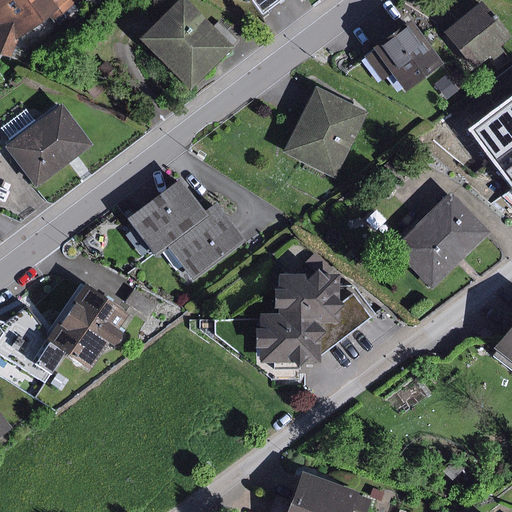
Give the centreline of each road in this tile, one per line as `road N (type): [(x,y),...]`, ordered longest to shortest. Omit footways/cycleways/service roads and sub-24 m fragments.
road 1 (residential): [(0,274),(360,0)]
road 2 (residential): [(188,511),(511,268)]
